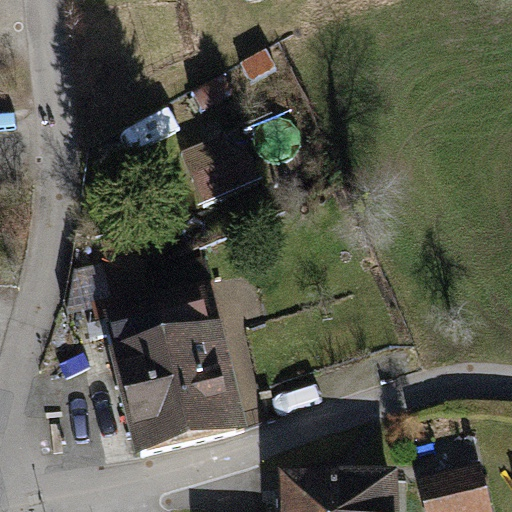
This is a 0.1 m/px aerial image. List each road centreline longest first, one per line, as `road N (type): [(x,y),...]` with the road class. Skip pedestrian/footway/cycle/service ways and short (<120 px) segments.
road 1 (residential): [(5,510),(198,465),(436,387),(511,384)]
road 2 (residential): [(5,510),(70,155),(42,0)]
